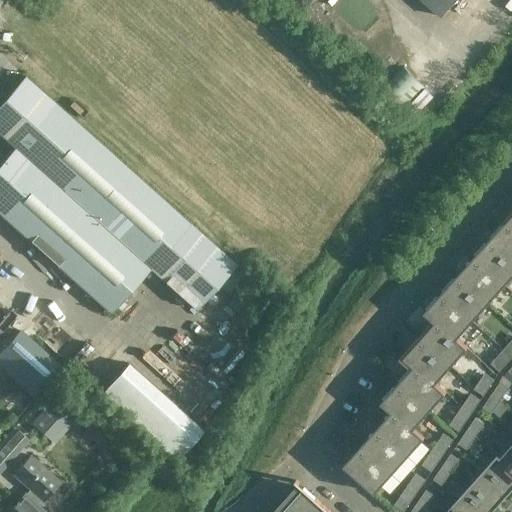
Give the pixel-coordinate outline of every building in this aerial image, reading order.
[(314,0),(313,0),(294,0),(293,1),(304,11),(314,0)] [(423,0),(441,15),(455,0),(423,0)] [(403,111),(424,88),(402,67),(380,90),(403,111)] [(196,309),(234,266),(25,78),(0,106),(0,136),(15,150),(0,166),(0,217),(111,316),(152,270),(196,309)] [(434,98),(426,90),(411,105),(419,113),(434,98)] [(511,225),(506,220),(490,238),(511,258),(511,225)] [(505,284),(511,275),(511,258),(490,238),(474,256),(505,284)] [(505,284),(474,256),(458,274),(489,302),(505,284)] [(489,302),(458,274),(441,292),(473,320),(489,302)] [(473,320),(441,292),(425,310),(467,347),(468,346),(457,337),(473,320)] [(467,347),(425,310),(424,311),(435,321),(420,337),(451,365),(467,347)] [(0,351),(0,366),(33,396),(59,366),(19,330),(0,351)] [(451,365),(420,337),(404,355),(445,393),(446,391),(436,382),(451,365)] [(502,368),(511,356),(511,355),(504,348),(493,360),(502,368)] [(445,393),(404,355),(403,356),(413,366),(398,383),(429,410),(445,393)] [(99,396),(174,464),(199,436),(125,368),(99,396)] [(474,388),(484,394),(493,381),(484,374),(474,388)] [(429,410),(398,383),(382,401),(423,438),(425,436),(414,427),(429,410)] [(507,389),(499,383),(492,394),(500,400),(507,389)] [(54,443),(81,413),(57,392),(30,422),(54,443)] [(493,410),(500,400),(492,394),(484,404),(493,410)] [(470,415),(479,401),(470,395),(460,408),(470,415)] [(423,438),(382,401),(381,401),(392,411),(376,428),(407,456),(423,438)] [(461,428),(470,415),(460,408),(451,421),(461,428)] [(483,425),(474,419),(467,430),(475,436),(483,425)] [(0,450),(0,461),(3,465),(29,436),(20,428),(11,438),(0,450)] [(407,456),(376,428),(360,446),(391,474),(407,456)] [(468,446),(475,436),(467,430),(460,440),(468,446)] [(442,454),(452,441),(442,434),(433,448),(442,454)] [(511,439),(509,436),(494,453),(511,468),(511,439)] [(391,474),(360,446),(344,464),(375,492),(391,474)] [(433,468),(442,454),(433,448),(424,461),(433,468)] [(511,468),(494,453),(493,454),(496,456),(482,471),(508,494),(511,489),(511,468)] [(458,461),(450,455),(442,465),(451,471),(458,461)] [(40,511),(37,509),(60,482),(31,457),(16,474),(31,487),(9,511),(40,511)] [(443,482),(451,471),(442,465),(435,476),(443,482)] [(508,494),(482,471),(468,487),(493,510),(508,494)] [(415,474),(406,488),(415,494),(424,481),(415,474)] [(332,511),(316,498),(304,487),(281,511),(332,511)] [(491,511),(493,510),(468,487),(453,503),(462,511),(491,511)] [(406,508),(415,494),(406,488),(396,501),(406,508)] [(433,497),(425,491),(418,501),(426,507),(433,497)] [(410,511),(422,511),(426,507),(418,501),(410,511)] [(462,511),(453,503),(445,511),(462,511)]
